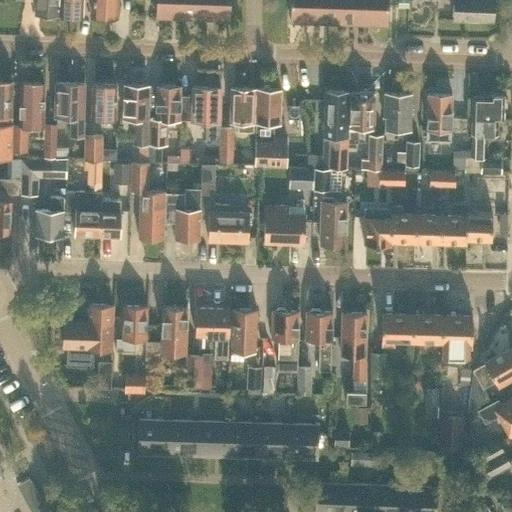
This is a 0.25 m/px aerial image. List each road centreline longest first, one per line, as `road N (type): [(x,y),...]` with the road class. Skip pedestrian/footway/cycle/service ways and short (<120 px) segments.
road 1 (residential): [(0,284),(40,268),(511,281)]
road 2 (residential): [(511,62),(252,57)]
road 3 (residential): [(252,57),(0,50)]
road 4 (residential): [(103,511),(0,322)]
